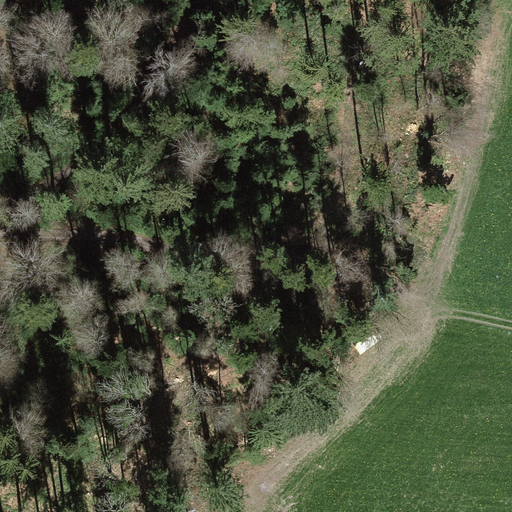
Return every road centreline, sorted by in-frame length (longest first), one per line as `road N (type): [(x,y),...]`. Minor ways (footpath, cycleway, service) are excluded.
road 1 (track): [(0,232),(205,267),(311,252),(511,319)]
road 2 (track): [(205,511),(393,280)]
